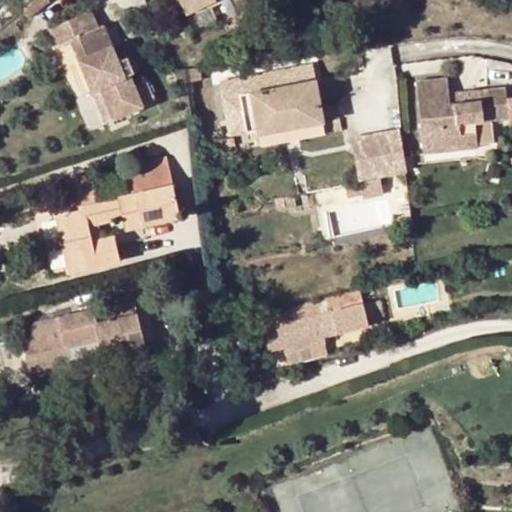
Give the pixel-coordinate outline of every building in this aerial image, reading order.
[(48,0),(32,0),(23,7),(30,15),(49,0),(48,0)] [(203,0),(179,0),(187,15),(206,6),(203,0)] [(134,72),(128,56),(118,59),(112,45),(104,24),(98,26),(92,10),(66,20),(73,39),(104,121),(141,108),(139,103),(152,99),(145,80),(134,84),(130,73),(134,72)] [(73,39),(66,20),(47,27),(54,46),(73,39)] [(123,41),(112,45),(118,59),(128,56),(123,41)] [(314,61),(289,66),(292,84),(317,79),(314,61)] [(289,66),(238,75),(242,94),(292,84),(289,66)] [(224,97),(242,94),(238,75),(221,79),(224,97)] [(242,94),(224,97),(229,119),(254,114),(257,129),(296,121),(296,126),(324,121),(317,79),(292,84),(242,94)] [(505,88),(480,91),(481,100),(449,104),(449,94),(447,80),(418,82),(424,152),(478,147),(475,122),(508,118),(505,88)] [(480,91),(449,94),(449,104),(481,100),(480,91)] [(404,158),(402,135),(357,140),(359,163),(404,158)] [(128,196),(55,212),(63,249),(45,253),(50,276),(120,260),(115,236),(101,239),(97,222),(111,219),(110,216),(125,213),(128,227),(180,216),(174,186),(167,158),(122,168),(128,196)] [(379,179),(358,182),(360,194),(360,198),(381,196),(379,179)] [(358,182),(343,184),(345,196),(360,194),(358,182)] [(284,347),(286,353),(323,344),(326,343),(324,336),(368,325),(362,304),(331,311),(328,298),(261,316),(270,351),(284,347)] [(9,333),(22,393),(78,380),(77,377),(76,374),(88,371),(89,375),(146,362),(145,357),(136,316),(134,305),(9,333)] [(323,344),(286,353),(289,364),(327,354),(323,344)]
